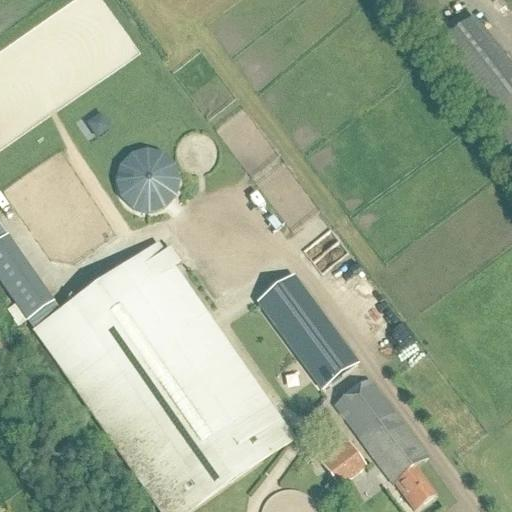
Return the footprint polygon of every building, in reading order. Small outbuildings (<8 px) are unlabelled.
[(511,18),(511,0),(499,0),(498,1),(511,18)] [(511,154),(511,76),(473,25),(435,54),(511,154)] [(305,254),(307,254),(305,264),(327,270),(332,248),(308,243),(305,254)] [(155,511),(184,511),(291,440),(175,271),(165,256),(159,247),(37,331),(32,335),(67,385),(138,487),(155,511)] [(294,280),(256,308),(320,395),(356,368),(358,367),(338,340),(319,315),(294,280)] [(283,382),(294,375),(277,346),(265,353),(283,382)] [(362,389),(331,409),(350,438),(381,418),(362,389)] [(320,467),(338,491),(365,471),(347,447),(320,467)] [(411,511),(417,511),(433,501),(430,497),(431,496),(443,487),(424,461),(422,463),(414,451),(372,481),(380,493),(379,494),(391,511),(408,511),(410,511),(411,511)]
